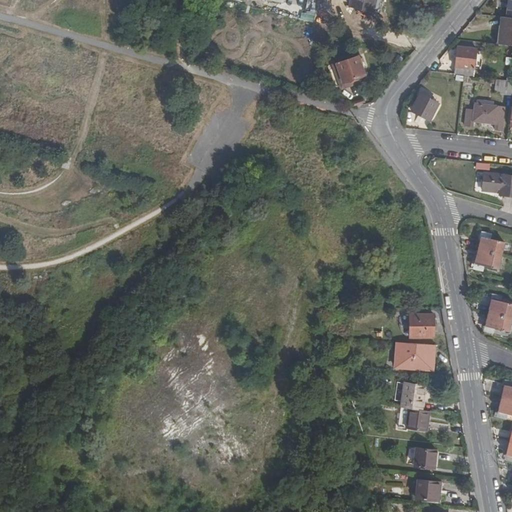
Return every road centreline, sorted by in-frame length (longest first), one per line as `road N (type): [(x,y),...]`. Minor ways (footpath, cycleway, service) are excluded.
road 1 (track): [(0,268),(46,264),(99,244),(185,193),(202,170)]
road 2 (tertiary): [(469,0),(385,99),(381,123),(391,142)]
road 3 (tertiary): [(466,346),(491,511)]
road 4 (tertiary): [(437,209),(466,346)]
road 5 (residential): [(511,154),(391,142)]
